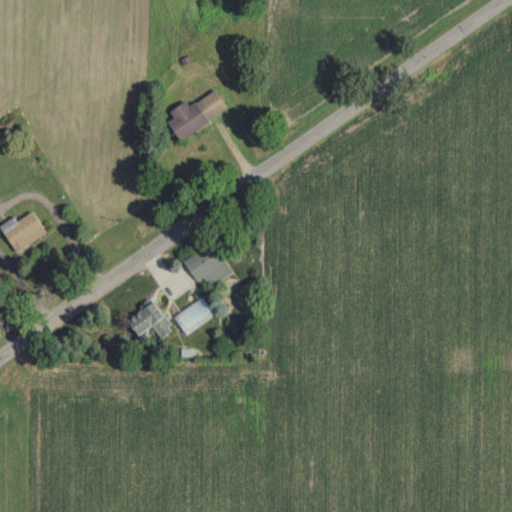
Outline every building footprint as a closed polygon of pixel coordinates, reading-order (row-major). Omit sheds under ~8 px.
[(181,140),(229,107),(216,88),(190,106),(186,101),(164,116),(181,140)] [(0,171),(0,179),(6,189),(30,173),(20,158),(0,171)] [(2,229),(17,252),(47,232),(32,209),(2,229)] [(232,270),(212,242),(186,261),(205,289),(232,270)] [(141,337),(154,327),(163,337),(175,327),(152,299),(127,320),(141,337)]
